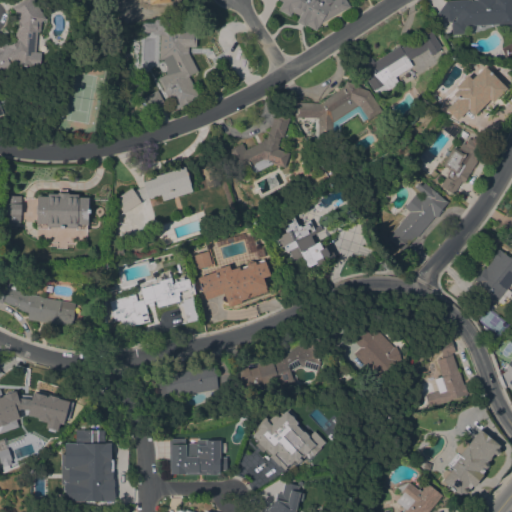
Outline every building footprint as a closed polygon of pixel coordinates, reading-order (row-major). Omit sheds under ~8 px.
[(40,31),(39,30),(39,32),(37,32),(35,51),(40,52),(39,67),(19,65),(17,62),(10,65),(14,73),(0,80),(0,45),(5,43),(6,45),(16,41),(16,37),(15,35),(15,32),(17,28),(18,17),(11,6),(21,0),(33,0),(45,19),(41,21),(40,31)] [(292,11),(289,16),(278,9),(282,2),(279,0),(345,0),(349,6),(319,24),(315,30),(305,24),(304,26),(296,21),(299,15),(292,11)] [(445,0),(470,0),(470,1),(476,0),(511,0),(511,25),(502,26),(502,23),(464,25),(465,33),(451,33),(451,21),(455,21),(455,17),(453,17),(449,22),(437,13),(445,0)] [(188,52),(197,71),(188,75),(199,97),(175,109),(169,97),(167,98),(157,78),(165,74),(166,67),(162,59),(159,59),(160,28),(171,29),(171,19),(189,20),(189,30),(197,31),(195,46),(188,46),(188,52)] [(377,96),(355,63),(368,54),(373,62),(398,45),(401,49),(430,30),(440,46),(437,48),(438,50),(431,55),(427,49),(415,57),(415,56),(408,60),(411,65),(394,77),(398,83),(377,96)] [(446,109),(457,98),(452,93),(457,89),(455,86),(466,75),(471,79),(484,66),(506,88),(492,102),(489,99),(473,114),(467,109),(456,120),(446,109)] [(295,101),(318,102),(343,86),(345,81),(367,89),(381,110),(368,119),(367,118),(363,121),(356,112),(339,124),(338,137),(318,137),(318,117),(294,117),(295,101)] [(157,90),(164,104),(148,112),(141,98),(157,90)] [(241,143),(245,149),(261,141),(262,138),(265,139),(267,134),(268,134),(274,113),(288,118),(283,137),(280,136),(277,147),(289,150),(284,167),(272,163),(249,174),(246,168),(228,177),(217,155),(241,143)] [(453,137),(441,129),(445,123),(454,125),(460,129),(453,137)] [(461,130),(467,133),(464,138),(459,135),(461,130)] [(440,186),(450,170),(441,165),(452,147),(457,150),(462,142),(465,144),(468,138),(471,139),(472,137),(474,138),(475,136),(487,142),(464,182),(461,180),(453,194),(440,186)] [(306,179),(300,165),(306,162),(312,177),(306,179)] [(162,200),(160,194),(156,196),(156,194),(153,195),(153,197),(148,198),(140,201),(123,213),(114,198),(131,188),(132,190),(143,186),(142,182),(155,177),(154,176),(184,166),(192,191),(162,200)] [(441,209),(442,210),(436,218),(434,216),(416,237),(414,236),(401,251),(386,237),(409,212),(403,207),(414,194),(420,199),(423,195),(414,187),(417,183),(428,186),(447,202),(441,209)] [(57,193),(57,192),(59,192),(59,189),(66,189),(66,193),(68,193),(68,194),(77,194),(77,197),(88,197),(87,224),(86,224),(86,229),(75,229),(75,228),(66,227),(66,226),(57,226),(57,227),(47,227),(47,229),(37,228),(37,223),(36,223),(36,196),(47,196),(47,193),(57,193)] [(20,222),(2,222),(3,195),(20,195),(20,222)] [(310,220),(313,227),(319,225),(322,230),(310,235),(313,243),(319,241),(320,244),(327,241),(335,257),(324,262),(325,264),(318,267),(317,264),(308,269),(305,262),(297,266),(296,266),(294,267),(288,255),(290,254),(288,252),(287,253),(287,252),(286,252),(282,245),(279,247),(275,238),(285,232),(286,227),(289,226),(287,224),(295,220),(297,226),(310,220)] [(215,240),(243,232),(244,237),(252,234),(257,251),(247,254),(243,239),(217,246),(215,240)] [(494,299),(486,311),(469,299),(478,287),(474,284),(476,281),(473,279),(482,267),(485,269),(492,258),(491,258),(498,248),(511,259),(511,280),(496,301),(494,299)] [(196,269),(192,255),(208,251),(212,265),(196,269)] [(240,300),(241,302),(228,307),(223,293),(204,299),(197,278),(215,271),(214,269),(228,264),(230,269),(238,266),(240,270),(246,267),(245,264),(254,261),(255,264),(264,261),(270,275),(262,278),(266,291),(240,300)] [(136,301),(142,299),(139,288),(158,283),(158,280),(170,277),(171,282),(188,278),(189,282),(188,282),(190,288),(178,291),(180,300),(166,304),(156,307),(155,300),(152,300),(153,304),(148,306),(147,303),(144,304),(149,321),(122,328),(119,319),(114,321),(108,301),(134,294),(136,301)] [(71,326),(27,319),(28,313),(16,309),(17,307),(2,301),(2,303),(0,302),(0,285),(6,288),(6,286),(28,295),(29,294),(42,296),(42,297),(75,302),(71,326)] [(192,296),(198,319),(186,322),(182,304),(183,304),(182,299),(192,296)] [(359,347),(344,332),(356,321),(371,335),(376,330),(403,357),(380,381),(352,354),(359,347)] [(436,359),(441,358),(440,354),(441,354),(437,340),(450,336),(455,352),(451,353),(457,372),(458,371),(462,384),(465,383),(468,394),(428,406),(425,395),(437,391),(434,378),(441,376),(436,359)] [(242,387),(237,369),(247,367),(247,369),(257,367),(256,363),(276,358),(309,340),(320,359),(316,372),(301,366),(298,366),(296,366),(293,368),(291,370),(290,371),(295,383),(273,391),(271,386),(264,389),(261,382),(242,387)] [(160,398),(156,375),(167,373),(167,375),(172,374),(172,373),(213,365),(217,388),(160,398)] [(52,422),(38,419),(38,415),(13,410),(5,413),(6,416),(5,416),(6,420),(0,421),(0,405),(19,399),(21,390),(43,394),(44,392),(53,393),(51,406),(55,407),(52,422)] [(309,466),(270,443),(260,460),(246,452),(253,440),(255,425),(286,428),(287,425),(321,445),(309,466)] [(479,429),(499,445),(497,448),(498,449),(499,450),(498,452),(498,453),(497,454),(495,454),(493,454),(490,456),(491,458),(490,459),(490,460),(489,460),(488,460),(487,460),(485,462),(486,463),(487,463),(487,464),(487,466),(486,468),(485,468),(484,469),(482,468),(484,470),(481,474),(482,475),(473,487),(471,485),(468,490),(467,491),(467,492),(465,493),(464,493),(461,493),(460,492),(458,494),(441,481),(443,478),(441,477),(440,475),(441,473),(442,471),(443,470),(446,469),(447,470),(449,471),(450,470),(448,468),(449,466),(447,464),(456,453),(458,455),(459,453),(457,451),(456,449),(457,446),(458,444),(460,443),(462,442),(464,442),(467,444),(479,429)] [(170,468),(169,468),(169,460),(170,460),(170,438),(184,438),(184,443),(195,443),(195,439),(217,439),(217,440),(219,440),(219,442),(225,442),(225,452),(219,452),(219,457),(226,457),(226,470),(218,470),(218,473),(216,473),(216,474),(208,474),(208,473),(185,473),(185,474),(170,474),(170,468)] [(96,447),(103,450),(100,455),(93,452),(96,447)] [(77,459),(77,461),(79,462),(81,459),(105,470),(104,473),(112,479),(99,497),(79,483),(45,478),(50,452),(67,454),(66,457),(77,459)] [(293,511),(257,511),(259,510),(261,511),(265,511),(277,491),(274,481),(293,475),(298,491),(288,509),(293,511)] [(398,511),(402,507),(395,502),(402,493),(400,492),(408,482),(419,490),(425,482),(441,495),(427,511),(398,511)]
